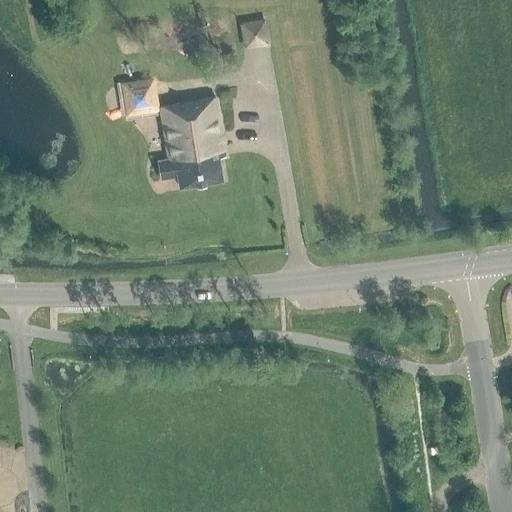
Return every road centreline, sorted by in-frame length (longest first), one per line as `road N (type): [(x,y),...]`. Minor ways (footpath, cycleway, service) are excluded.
road 1 (tertiary): [(0,294),(234,289),(463,264)]
road 2 (residential): [(504,511),(463,264)]
